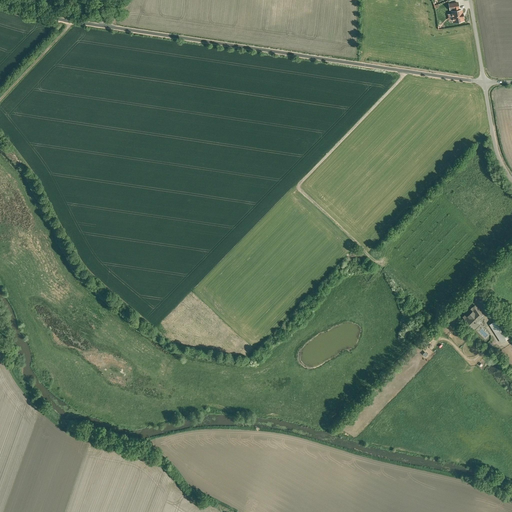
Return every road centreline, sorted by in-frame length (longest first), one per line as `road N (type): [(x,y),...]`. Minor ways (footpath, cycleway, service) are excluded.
road 1 (unclassified): [(484,81),(73,22),(0,4)]
road 2 (track): [(407,71),(301,181),(381,266),(377,273)]
